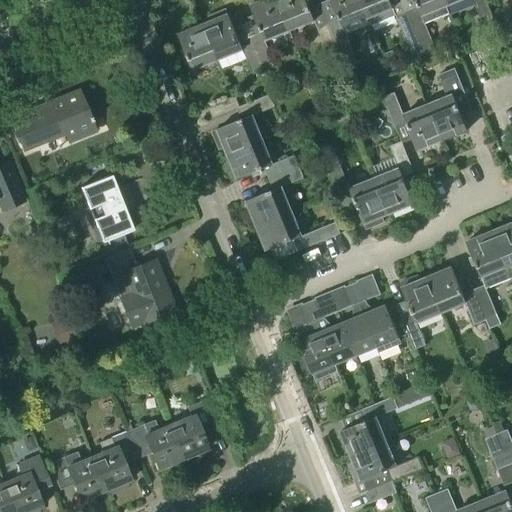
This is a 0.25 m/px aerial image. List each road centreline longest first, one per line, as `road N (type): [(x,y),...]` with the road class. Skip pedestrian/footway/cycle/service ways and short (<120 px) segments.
road 1 (residential): [(253,309),(123,0)]
road 2 (residential): [(511,207),(253,309)]
road 3 (residential): [(310,458),(253,309)]
road 4 (residential): [(169,511),(310,458)]
